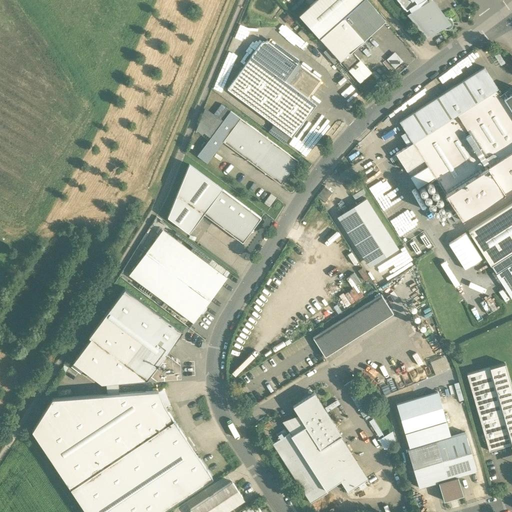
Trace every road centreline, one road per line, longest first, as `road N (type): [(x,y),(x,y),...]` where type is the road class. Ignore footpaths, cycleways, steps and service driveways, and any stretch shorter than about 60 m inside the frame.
road 1 (unclassified): [(495,16),(369,116),(315,175),(224,321),(213,362),(215,400),(284,511)]
road 2 (track): [(0,457),(152,215),(243,0)]
road 3 (track): [(227,0),(151,187)]
